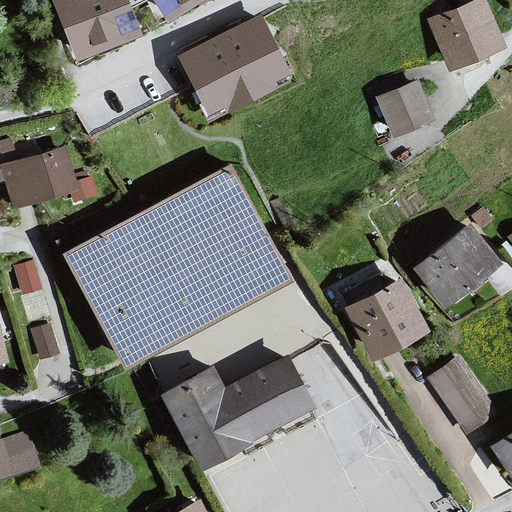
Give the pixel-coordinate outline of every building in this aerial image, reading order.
[(134,18),(127,0),(49,0),(67,45),(134,18)] [(485,0),(459,0),(423,15),(443,61),(501,36),(485,0)] [(259,7),(174,46),(197,96),(282,57),(259,7)] [(415,72),(373,89),(389,128),(431,110),(415,72)] [(0,133),(0,149),(17,144),(12,130),(0,133)] [(64,152),(0,170),(0,179),(9,210),(75,191),(64,152)] [(231,170),(63,257),(123,372),(291,285),(231,170)] [(495,251),(463,211),(407,256),(440,296),(495,251)] [(396,266),(341,295),(368,346),(423,316),(396,266)] [(209,353),(154,380),(195,456),(308,397),(282,343),(220,374),(209,353)] [(455,350),(423,372),(465,430),(496,408),(455,350)] [(511,416),(486,434),(511,472),(511,416)] [(25,435),(0,442),(0,481),(36,471),(25,435)] [(209,511),(204,500),(175,511),(209,511)]
